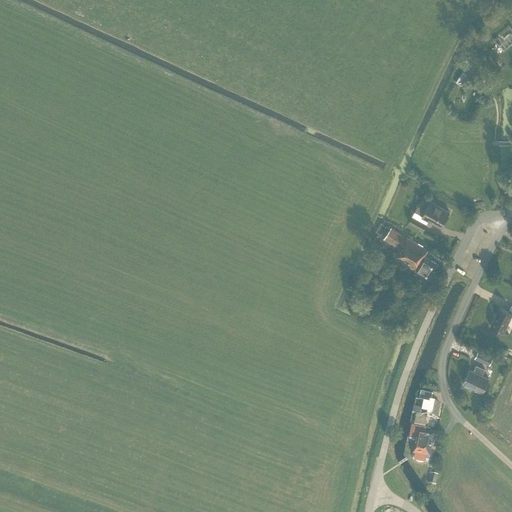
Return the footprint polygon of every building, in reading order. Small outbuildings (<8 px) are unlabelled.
[(469,60),(465,57),(464,56),(458,62),(473,76),(479,70),(469,60)] [(423,230),(428,220),(441,227),(449,211),(430,201),(422,215),(415,211),(409,222),(423,230)] [(394,258),(416,271),(430,279),(439,264),(424,256),(428,249),(391,228),(384,239),(400,248),(394,258)] [(503,333),(511,315),(511,304),(511,305),(508,311),(500,307),(490,326),(503,333)] [(489,365),(493,358),(478,351),(475,358),(489,365)] [(503,364),(506,357),(501,354),(497,362),(503,364)] [(473,371),(469,369),(463,383),(482,392),(488,378),(482,375),(485,369),(476,365),(473,371)] [(414,426),(425,428),(427,417),(438,419),(440,405),(431,403),(432,395),(421,393),(419,401),(425,402),(423,410),(421,409),(420,415),(416,415),(414,426)] [(426,458),(430,459),(434,438),(425,436),(426,429),(412,427),(409,440),(416,441),(413,455),(419,456),(417,461),(425,463),(426,458)] [(430,474),(428,485),(436,486),(438,476),(430,474)]
